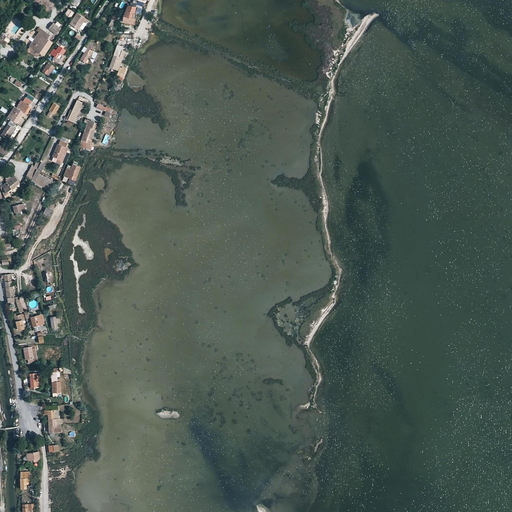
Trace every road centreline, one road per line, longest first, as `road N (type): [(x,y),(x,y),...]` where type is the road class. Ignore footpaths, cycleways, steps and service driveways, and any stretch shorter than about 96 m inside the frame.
road 1 (unclassified): [(108,0),(0,160)]
road 2 (unclassified): [(32,425),(0,293)]
